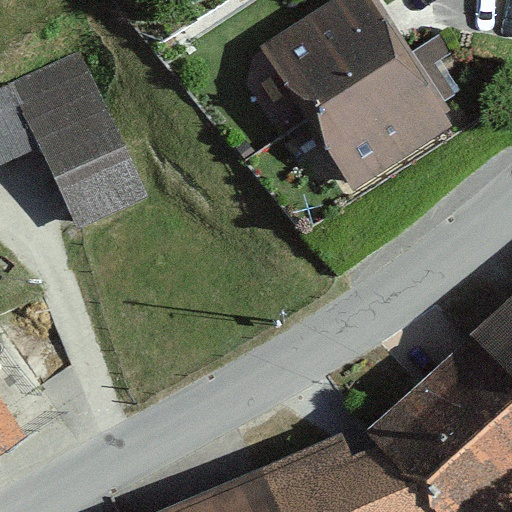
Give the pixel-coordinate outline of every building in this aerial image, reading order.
[(276,65),(320,132),(417,68),(373,2),(276,65)] [(0,97),(0,176),(45,155),(86,240),(152,208),(81,59),(0,97)] [(320,132),(363,199),(461,135),(417,68),(320,132)] [(388,463),(365,469),(382,511),(502,511),(511,505),(511,318),(375,444),(388,463)] [(0,435),(19,422),(0,394),(0,435)] [(382,511),(365,469),(356,447),(356,446),(200,511),(382,511)]
